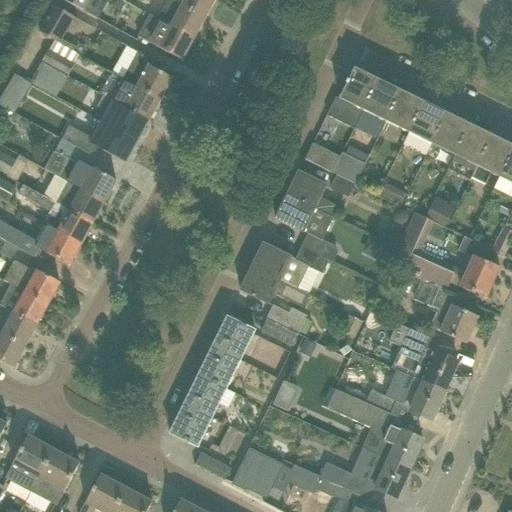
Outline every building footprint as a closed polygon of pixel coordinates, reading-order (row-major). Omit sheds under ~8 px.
[(60,0),(87,15),(95,0),(60,0)] [(167,0),(157,19),(194,40),(206,19),(172,0),(167,0)] [(216,0),(172,0),(206,19),(216,0)] [(59,44),(61,40),(73,18),(54,6),(39,32),(59,44)] [(183,61),(194,40),(157,19),(149,15),(137,36),(183,61)] [(50,49),(42,62),(68,77),(76,63),(50,49)] [(156,70),(159,64),(140,53),(125,80),(161,100),(173,79),(156,70)] [(35,74),(61,89),(66,81),(40,66),(35,74)] [(363,112),(376,87),(379,81),(378,80),(377,81),(368,76),(365,82),(353,75),(356,70),(355,69),(349,81),(348,81),(346,84),(347,85),(340,100),(363,112)] [(9,86),(22,93),(28,83),(15,75),(9,86)] [(149,121),(161,100),(125,80),(113,102),(149,121)] [(376,87),(363,112),(386,123),(399,98),(401,92),(401,91),(400,92),(391,88),(388,93),(376,87)] [(138,143),(149,121),(113,102),(102,95),(96,105),(108,111),(102,123),(138,143)] [(409,134),(421,109),(424,103),(423,103),(414,99),(411,104),(399,98),(386,123),(409,134)] [(427,156),(432,145),(444,120),(447,114),(446,114),(446,115),(436,110),(434,115),(421,109),(409,134),(404,145),(427,156)] [(454,156),(467,132),(470,125),(469,125),(469,126),(459,121),(457,126),(444,120),(432,145),(454,156)] [(126,164),(138,143),(102,123),(92,140),(68,127),(61,139),(94,158),(100,148),(126,164)] [(470,182),(472,178),(490,143),(493,137),(492,136),(491,137),(482,132),(480,138),(467,132),(454,156),(447,170),(450,172),(449,174),(467,182),(468,181),(470,182)] [(93,168),(92,169),(89,167),(94,158),(61,139),(60,139),(54,151),(53,153),(68,161),(59,178),(68,182),(105,203),(116,181),(93,168)] [(502,149),(490,143),(472,178),(484,184),(490,174),(500,179),(511,154),(511,147),(505,144),(502,149)] [(332,174),(333,173),(341,158),(313,144),(305,160),(332,174)] [(0,172),(7,176),(8,177),(16,161),(0,152),(0,172)] [(343,153),(341,158),(333,173),(336,175),(355,184),(356,185),(366,165),(343,153)] [(492,193),(511,202),(511,154),(500,179),(492,193)] [(299,172),(287,196),(331,219),(337,207),(321,199),(327,186),(299,172)] [(355,184),(336,175),(329,189),(347,199),(355,184)] [(0,199),(7,204),(16,188),(0,179),(0,199)] [(93,224),(105,203),(68,182),(57,204),(93,224)] [(389,182),(382,196),(401,205),(408,191),(389,182)] [(82,245),(93,224),(57,204),(24,185),(19,194),(50,211),(44,224),(82,245)] [(336,247),(326,243),(322,241),(332,219),(331,219),(287,196),(276,219),(304,233),(305,232),(308,234),(301,247),(329,262),(332,263),(337,253),(336,247)] [(436,198),(429,212),(428,211),(425,218),(434,223),(445,229),(455,208),(436,198)] [(511,210),(507,220),(508,221),(504,228),(503,227),(492,251),(504,257),(511,241),(511,210)] [(391,267),(421,282),(447,294),(451,283),(461,287),(460,289),(475,294),(476,292),(488,297),(500,268),(477,258),(483,247),(464,238),(458,252),(474,259),(467,274),(421,254),(434,223),(425,218),(414,214),(391,267)] [(0,238),(5,242),(37,260),(42,250),(70,266),(82,245),(44,224),(43,223),(34,239),(0,219),(0,238)] [(32,269),(37,260),(5,242),(0,250),(0,255),(13,262),(3,281),(12,286),(24,293),(25,292),(49,305),(60,284),(37,270),(36,271),(32,269)] [(252,268),(309,295),(320,274),(322,275),(329,262),(301,247),(295,260),(292,258),(264,244),(252,268)] [(309,295),(252,268),(240,291),(269,305),(275,294),(304,308),(310,295),(309,295)] [(457,298),(447,294),(421,282),(413,300),(437,311),(430,328),(466,344),(467,342),(468,342),(477,323),(476,322),(478,317),(454,306),(457,298)] [(37,326),(49,305),(25,292),(24,293),(12,286),(1,306),(13,313),(37,326)] [(266,320),(274,324),(281,327),(290,331),(297,335),(307,316),(290,308),(288,312),(272,304),(264,319),(266,320)] [(25,347),(37,326),(13,313),(2,335),(25,347)] [(227,318),(199,376),(227,390),(256,332),(227,318)] [(274,324),(266,320),(260,331),(268,335),(274,324)] [(274,324),(268,335),(275,339),(281,327),(274,324)] [(281,327),(275,339),(284,343),(290,331),(281,327)] [(445,392),(458,362),(438,353),(437,354),(426,348),(430,339),(409,330),(392,369),(413,378),(445,392)] [(290,331),(284,343),(291,347),(297,335),(290,331)] [(0,360),(14,369),(25,347),(2,335),(0,337),(0,360)] [(299,352),(310,356),(315,345),(304,340),(299,352)] [(352,350),(348,345),(340,351),(343,356),(352,350)] [(198,448),(227,390),(199,376),(170,434),(198,448)] [(413,378),(400,406),(412,411),(411,413),(432,422),(445,392),(413,378)] [(281,379),(271,403),(289,411),(299,387),(281,379)] [(327,409),(376,432),(379,425),(385,428),(391,416),(365,404),(335,391),(327,409)] [(397,403),(371,391),(365,404),(391,416),(397,403)] [(391,428),(378,456),(410,470),(423,441),(402,431),(402,432),(391,428)] [(28,436),(6,478),(32,492),(54,450),(28,436)] [(54,450),(32,492),(58,506),(80,464),(54,450)] [(250,450),(233,484),(245,490),(246,488),(266,498),(282,466),(250,450)] [(202,469),(208,458),(201,454),(195,465),(202,469)] [(397,500),(410,470),(378,456),(367,481),(327,463),(321,477),(350,490),(371,500),(376,491),(397,500)] [(208,458),(202,469),(210,473),(215,462),(208,458)] [(215,462),(210,473),(218,478),(224,466),(215,462)] [(224,466),(218,478),(225,481),(231,470),(224,466)] [(114,511),(127,489),(101,475),(80,511),(114,511)] [(147,511),(153,503),(127,489),(114,511),(147,511)] [(373,511),(367,509),(371,500),(350,490),(345,501),(355,506),(352,511),(373,511)] [(200,511),(201,511),(181,500),(174,511),(200,511)]
